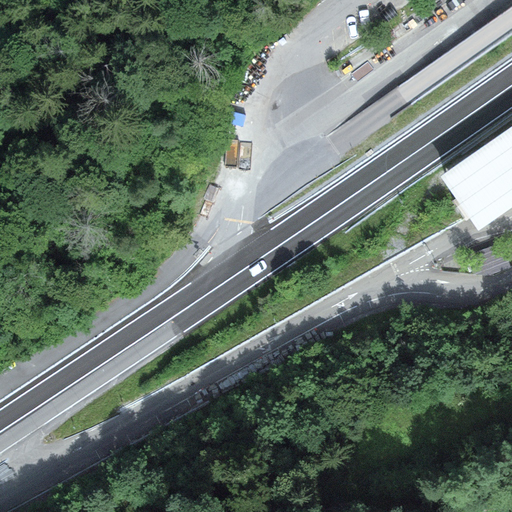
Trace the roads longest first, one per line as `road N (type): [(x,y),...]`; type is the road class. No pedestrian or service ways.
road 1 (trunk): [(0,492),(338,303),(401,279)]
road 2 (trunk): [(511,83),(217,287)]
road 3 (trunk): [(217,287),(0,432)]
road 4 (trunk): [(254,147),(217,287)]
